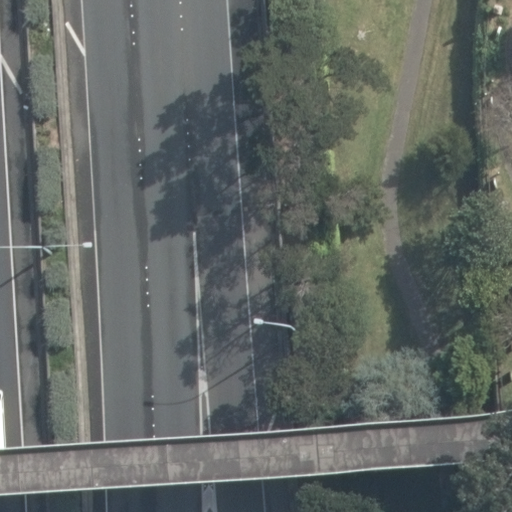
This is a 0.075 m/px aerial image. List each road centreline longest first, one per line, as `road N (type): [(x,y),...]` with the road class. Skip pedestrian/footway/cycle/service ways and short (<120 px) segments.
road 1 (motorway): [(174,0),(224,225),(248,511)]
road 2 (motorway): [(131,0),(154,511)]
